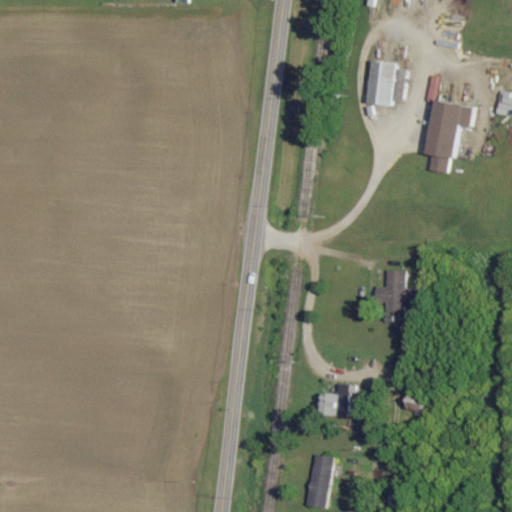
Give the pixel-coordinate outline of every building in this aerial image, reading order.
[(398,65),(371,62),(367,105),(392,108),(395,84),(406,86),(408,71),(397,70),(398,65)] [(511,96),(502,94),(498,115),(511,117),(511,96)] [(461,128),(472,129),(475,108),(436,102),(427,155),(433,156),(430,171),(448,174),(450,159),(455,159),(461,128)] [(386,312),(406,312),(406,305),(421,305),(421,288),(407,288),(407,271),(387,271),(387,287),(377,287),(377,302),(386,303),(386,312)] [(357,416),(359,386),(340,385),(340,394),(321,393),(320,413),(357,416)] [(335,458),(316,454),(307,505),(326,508),(335,458)]
